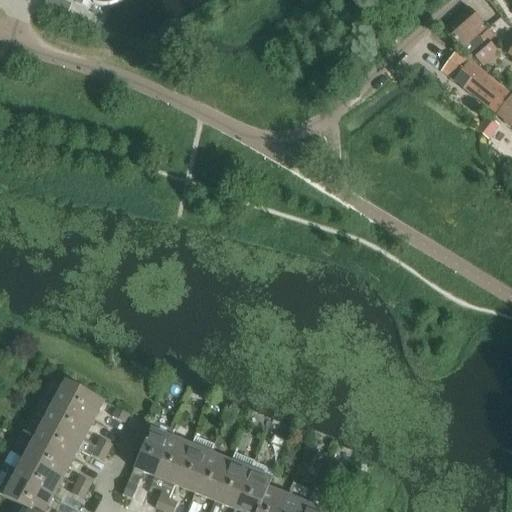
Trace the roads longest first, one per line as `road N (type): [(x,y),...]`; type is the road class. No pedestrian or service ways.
road 1 (residential): [(463,0),(331,112),(273,148),(121,76),(9,45),(26,7)]
road 2 (unknown): [(121,76),(237,0)]
